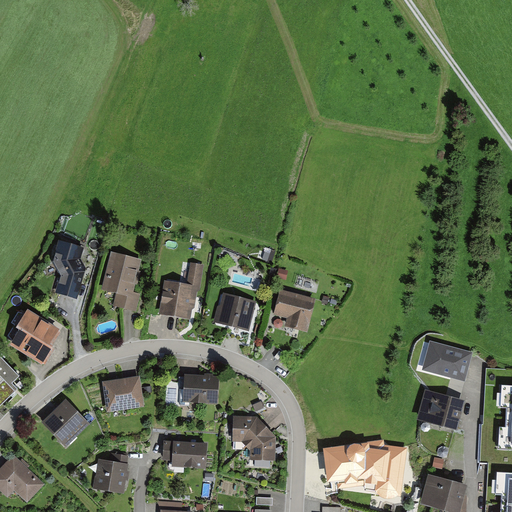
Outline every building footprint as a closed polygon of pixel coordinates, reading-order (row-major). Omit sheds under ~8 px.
[(85,249),(61,241),(55,264),(63,278),(58,293),(78,300),(87,271),(82,260),(85,249)] [(143,258),(113,251),(103,288),(117,292),(113,306),(136,312),(140,295),(134,293),(143,258)] [(186,285),(164,281),(159,315),(192,320),(201,265),(190,263),(186,285)] [(316,298),(280,289),(274,314),(288,318),(286,326),(308,332),(316,298)] [(257,300),(223,293),(216,322),(250,330),(257,300)] [(60,330),(28,310),(18,327),(21,329),(11,344),(43,364),(54,346),(52,344),(60,330)] [(423,370),(465,381),(472,352),(430,342),(423,370)] [(21,376),(1,356),(0,357),(0,376),(4,381),(0,384),(0,404),(1,406),(19,388),(13,383),(21,376)] [(282,360),(273,368),(284,379),(293,371),(282,360)] [(219,376),(186,374),(185,400),(218,402),(219,376)] [(141,376),(105,382),(110,412),(146,407),(141,376)] [(498,449),(511,449),(511,384),(502,384),(501,406),(507,406),(506,426),(499,426),(498,449)] [(467,401),(426,390),(418,418),(459,429),(467,401)] [(91,422),(67,400),(45,422),(69,445),(91,422)] [(257,417),(234,416),(234,440),(244,441),(251,449),(251,459),(276,460),(277,439),(269,426),(257,417)] [(207,468),(209,442),(174,438),(174,442),(165,441),(163,460),(174,461),(173,465),(207,468)] [(349,444),(324,448),(330,479),(339,478),(339,487),(364,485),(365,481),(378,483),(377,492),(381,496),(388,498),(395,497),(397,495),(401,495),(406,448),(385,445),(384,440),(361,443),(354,441),(349,444)] [(47,484),(15,453),(0,469),(0,489),(9,498),(16,491),(29,503),(47,484)] [(119,460),(100,458),(96,488),(126,491),(130,455),(120,454),(119,460)] [(446,460),(436,458),(433,469),(444,471),(446,460)] [(495,511),(511,511),(511,471),(499,471),(498,492),(504,492),(502,511),(498,511),(496,511),(495,511)] [(460,511),(468,484),(428,473),(420,502),(456,511),(460,511)] [(273,507),(273,495),(258,494),(258,507),(273,507)]
